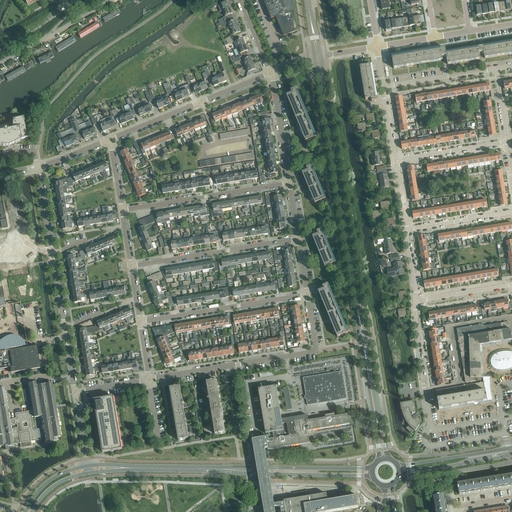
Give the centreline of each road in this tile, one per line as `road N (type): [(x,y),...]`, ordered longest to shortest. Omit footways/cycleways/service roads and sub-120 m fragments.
road 1 (tertiary): [(376,415),(317,55)]
road 2 (residential): [(74,392),(37,166)]
road 3 (residential): [(148,379),(316,351),(307,294)]
road 4 (residential): [(110,139),(270,73)]
road 5 (residential): [(121,210),(289,183)]
road 6 (residential): [(139,321),(307,294)]
road 7 (residential): [(130,265),(297,238)]
road 8 (residential): [(423,382),(424,391),(459,384),(451,327),(511,317)]
road 9 (tertiary): [(216,469),(373,477)]
road 10 (tertiary): [(372,467),(216,469)]
road 11 (unclassified): [(0,65),(115,0)]
